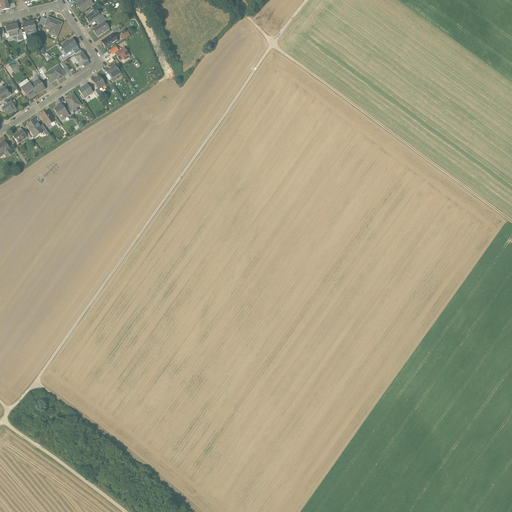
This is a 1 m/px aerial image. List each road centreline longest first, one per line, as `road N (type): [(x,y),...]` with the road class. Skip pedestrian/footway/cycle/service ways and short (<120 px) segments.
road 1 (track): [(0,421),(35,384),(308,0)]
road 2 (track): [(220,0),(511,225)]
road 3 (track): [(193,511),(35,384)]
road 4 (track): [(0,184),(169,75)]
road 5 (residential): [(65,8),(95,56),(93,70),(2,130)]
road 6 (track): [(1,420),(120,511)]
